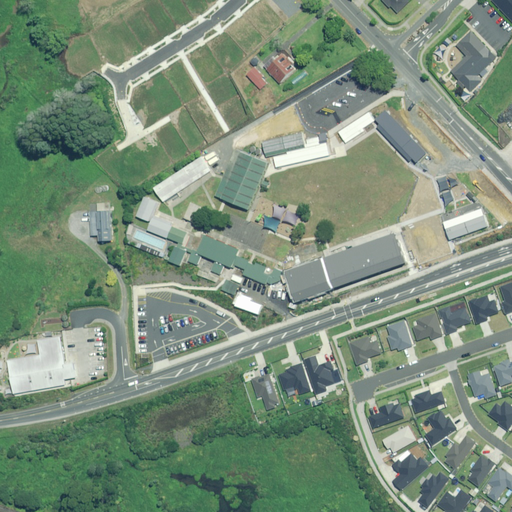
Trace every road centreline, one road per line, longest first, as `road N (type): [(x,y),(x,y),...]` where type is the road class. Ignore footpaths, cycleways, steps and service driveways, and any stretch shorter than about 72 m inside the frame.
road 1 (secondary): [(511,253),(138,385),(0,420)]
road 2 (residential): [(132,136),(115,81),(240,0)]
road 3 (tertiary): [(397,61),(511,181)]
road 4 (residential): [(511,454),(473,422),(447,355)]
